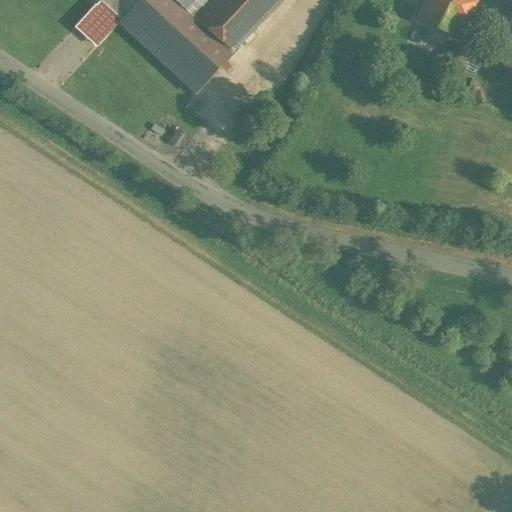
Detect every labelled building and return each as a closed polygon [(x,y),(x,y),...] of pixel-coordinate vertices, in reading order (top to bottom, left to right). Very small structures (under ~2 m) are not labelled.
[(136,4),(131,0),(97,0),(120,21),(121,21),(136,4)] [(196,20),(174,0),(139,0),(136,4),(121,21),(120,21),(118,22),(195,93),(231,53),(231,52),(231,53),(196,20)] [(174,0),(196,20),(214,0),(174,0)] [(214,0),(196,20),(231,53),(231,52),(280,0),(214,0)] [(475,0),(422,0),(414,19),(458,39),(475,0)]
